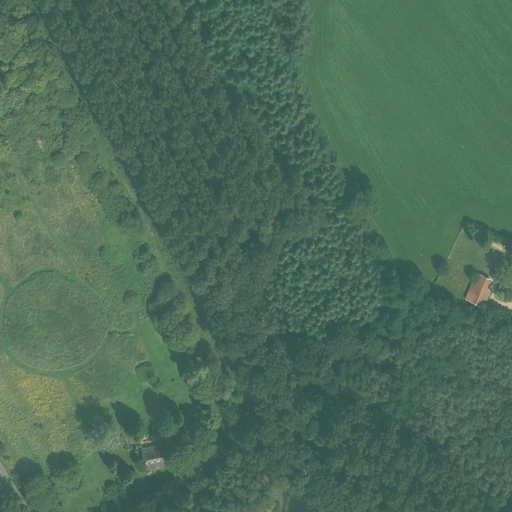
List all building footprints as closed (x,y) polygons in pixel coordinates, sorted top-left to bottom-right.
[(495,239),(492,247),(502,251),(506,243),(495,239)] [(464,298),(478,304),(489,277),(476,271),(464,298)] [(141,448),(147,471),(168,466),(168,464),(174,463),(172,455),(166,456),(163,444),(141,448)] [(220,444),(211,451),(217,459),(226,452),(220,444)] [(191,465),(198,478),(213,469),(207,457),(206,457),(202,451),(187,459),(191,465)]
